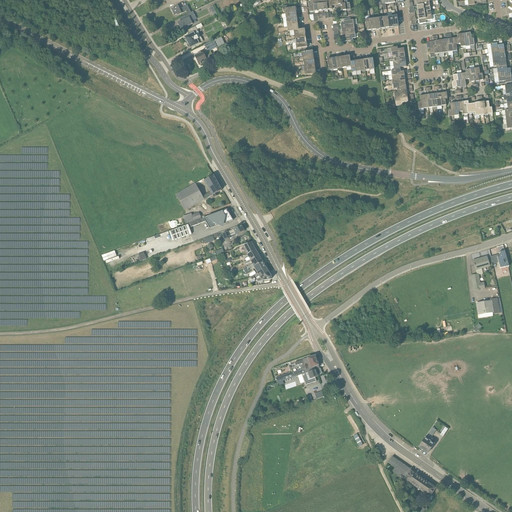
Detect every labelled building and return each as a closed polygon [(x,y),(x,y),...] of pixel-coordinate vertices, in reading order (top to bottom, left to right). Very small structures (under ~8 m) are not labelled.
[(337,0),(332,0),(334,6),(336,6),(337,12),(341,11),(340,5),(338,5),(337,0)] [(341,11),(346,11),(345,4),(343,5),(341,0),(337,0),(338,5),(340,5),(341,11)] [(345,4),(346,11),(350,10),(349,3),(347,4),(346,0),(341,0),(343,5),(345,4)] [(423,8),(430,7),(429,2),(423,3),(423,5),(417,6),(417,11),(424,10),(423,8)] [(186,12),(187,14),(188,14),(191,13),(188,6),(180,9),(178,6),(177,6),(177,7),(171,10),(174,16),(177,15),(177,16),(186,12)] [(424,12),(431,11),(430,7),(423,8),(424,10),(417,11),(418,15),(424,14),(424,12)] [(418,15),(419,20),(425,19),(425,17),(431,16),(431,11),(424,12),(424,14),(418,15)] [(181,28),(181,27),(187,24),(188,26),(193,24),(191,21),(197,19),(193,12),(191,13),(188,14),(183,16),(185,19),(178,23),(181,28)] [(425,19),(419,20),(419,24),(426,23),(426,21),(432,20),(431,16),(425,17),(425,19)] [(347,26),(354,25),(353,20),(343,21),(344,24),(340,24),(341,29),(348,28),(347,26)] [(190,48),(195,46),(203,41),(201,37),(197,30),(203,27),(201,24),(188,31),(190,35),(185,37),(185,38),(184,38),(184,39),(184,40),(185,40),(185,41),(186,41),(187,41),(189,45),(188,45),(188,46),(188,47),(189,48),(190,48)] [(348,30),(354,29),(354,25),(347,26),(348,28),(341,29),(342,34),(348,33),(348,30)] [(342,34),(342,38),(349,37),(348,35),(355,34),(354,29),(348,30),(348,33),(342,34)] [(469,40),(470,46),(474,45),(474,39),(471,39),(470,33),(466,34),(467,40),(469,40)] [(349,37),(342,38),(343,43),(353,41),(352,39),(356,38),(355,34),(348,35),(349,37)] [(461,47),(465,47),(464,40),(462,41),(461,34),(457,35),(457,38),(458,45),(458,44),(460,44),(461,47)] [(465,47),(470,46),(469,40),(467,40),(466,34),(461,34),(462,41),(464,40),(465,47)] [(204,54),(203,52),(197,55),(198,56),(195,57),(199,65),(203,63),(203,64),(211,61),(209,56),(211,54),(210,51),(217,48),(215,44),(213,40),(204,45),(205,48),(206,48),(208,52),(204,54)] [(399,63),(406,62),(405,58),(396,59),(396,61),(393,61),(393,66),(400,65),(399,63)] [(393,66),(394,70),(394,71),(401,70),(400,68),(406,67),(406,62),(399,63),(400,65),(393,66)] [(478,75),(479,81),(483,80),(482,74),(480,74),(479,68),(474,69),(475,75),(478,75)] [(469,83),(474,82),(473,75),(471,76),(470,69),(466,70),(466,73),(467,80),(469,80),(469,83)] [(474,82),(479,81),(478,75),(475,75),(474,69),(470,69),(471,76),(473,75),(474,82)] [(401,95),(407,94),(406,89),(397,91),(397,93),(394,93),(394,98),(401,97),(401,95)] [(401,99),(408,98),(407,94),(401,95),(401,97),(394,98),(395,102),(402,101),(401,99)] [(402,101),(395,102),(396,107),(402,106),(402,104),(408,103),(408,98),(401,99),(402,101)] [(472,113),(471,104),(469,104),(468,101),(463,102),(464,108),(467,108),(468,114),(472,113)] [(488,115),(493,114),(492,107),(490,108),(489,101),(484,102),(485,108),(487,108),(488,115)] [(463,115),(468,114),(467,108),(464,108),(463,102),(459,102),(460,112),(463,111),(463,115)] [(483,115),(488,115),(487,108),(485,108),(484,102),(480,103),(480,109),(483,109),(483,115)] [(475,116),(479,116),(478,109),(476,110),(475,103),(471,104),(472,113),(474,113),(475,116)] [(479,116),(483,115),(483,109),(480,109),(480,103),(475,103),(476,110),(478,109),(479,116)] [(175,195),(185,211),(203,200),(209,198),(210,200),(212,199),(217,196),(216,194),(222,190),(213,176),(205,181),(204,179),(195,184),(195,183),(175,195)] [(210,229),(233,220),(227,210),(204,218),(210,229)] [(173,241),(187,236),(191,234),(189,228),(197,225),(205,222),(203,219),(188,224),(188,225),(169,232),(173,241)] [(230,234),(235,232),(237,235),(245,231),(241,225),(233,229),(220,235),(221,239),(224,238),(224,240),(231,238),(230,234)] [(213,236),(203,240),(205,244),(215,241),(213,236)] [(242,246),(247,255),(247,254),(248,255),(255,250),(251,243),(242,246)] [(245,259),(248,257),(250,260),(254,258),(259,256),(255,250),(248,255),(247,254),(247,255),(243,257),(245,259)] [(509,265),(506,256),(505,251),(499,253),(500,256),(497,257),(499,264),(500,268),(509,265)] [(139,255),(141,263),(147,261),(145,253),(139,255)] [(247,267),(248,270),(262,262),(259,256),(254,258),(250,260),(245,262),(245,261),(243,262),(245,265),(251,262),(252,264),(251,265),(250,265),(247,267)] [(476,270),(480,269),(489,266),(487,256),(473,261),(476,270)] [(254,270),(255,269),(257,273),(266,268),(262,262),(248,270),(247,267),(243,269),(247,276),(248,276),(248,275),(254,271),(254,270)] [(256,278),(259,276),(260,278),(269,273),(266,268),(257,273),(255,275),(256,278)] [(259,278),(257,280),(258,282),(271,280),(272,278),(269,273),(260,278),(259,278)] [(474,290),(479,289),(484,288),(484,283),(480,284),(478,275),(472,276),(474,290)] [(479,314),(492,312),(491,302),(478,304),(479,314)] [(308,373),(320,369),(315,355),(295,362),(296,366),(302,364),(303,366),(301,366),(302,369),(276,378),(277,383),(278,383),(283,381),(308,373)] [(320,369),(308,373),(306,373),(307,379),(306,380),(308,384),(316,381),(315,377),(318,375),(320,374),(320,372),(320,370),(320,369)] [(322,391),(315,394),(317,400),(324,397),(322,391)] [(444,436),(449,428),(446,426),(441,434),(444,436)] [(357,433),(354,435),(360,447),(364,445),(357,433)] [(429,439),(426,437),(419,448),(428,454),(436,442),(430,438),(429,439)] [(410,470),(407,467),(392,457),(388,463),(396,468),(393,472),(418,489),(417,490),(419,491),(420,490),(430,497),(435,488),(412,472),(414,470),(411,469),(410,470)]
